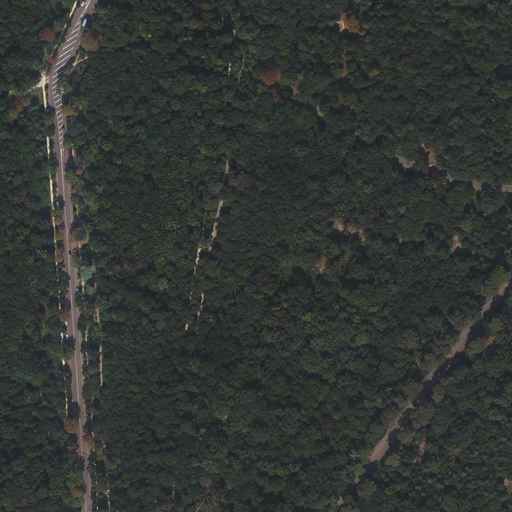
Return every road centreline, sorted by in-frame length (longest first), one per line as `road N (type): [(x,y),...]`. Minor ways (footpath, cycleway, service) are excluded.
road 1 (secondary): [(85,511),(55,83),(89,0)]
road 2 (unknown): [(167,511),(254,0)]
road 3 (track): [(242,0),(156,511)]
road 4 (track): [(0,116),(102,46),(151,46),(207,59),(312,104)]
